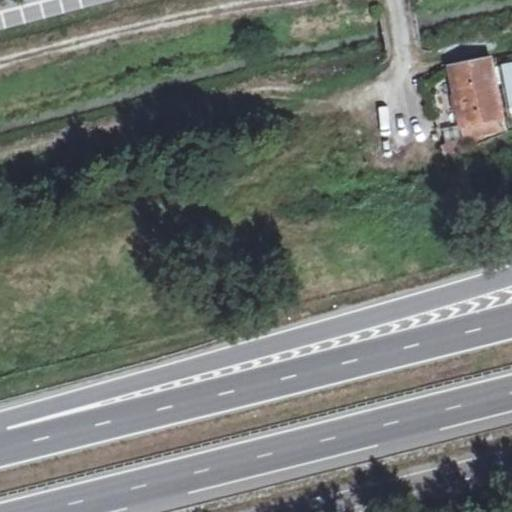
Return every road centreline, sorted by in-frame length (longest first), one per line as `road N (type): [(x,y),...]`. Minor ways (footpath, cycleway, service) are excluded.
road 1 (trunk): [(511,275),(2,447)]
road 2 (motorway): [(511,319),(2,447)]
road 3 (motorway): [(42,511),(511,394)]
road 4 (track): [(0,71),(248,6),(335,0)]
